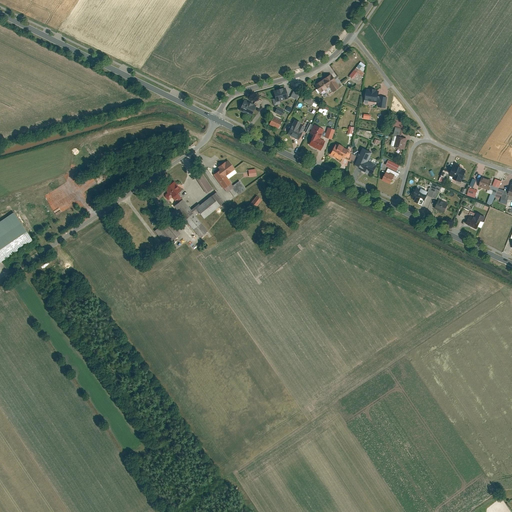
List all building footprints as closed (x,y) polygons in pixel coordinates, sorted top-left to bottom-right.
[(366,73),(364,72),(367,68),(365,67),(367,65),(362,61),(351,76),(359,82),(366,73)] [(330,72),(314,84),(321,93),(337,82),(330,72)] [(273,91),(276,101),(288,98),(285,87),(273,91)] [(366,88),(364,99),(376,102),(378,95),(378,91),(366,88)] [(292,97),(298,99),(301,93),(294,91),(292,97)] [(388,95),(378,95),(377,104),(387,105),(388,95)] [(304,101),(316,107),(318,103),(306,97),(304,101)] [(255,105),(243,99),(237,110),(250,116),(255,105)] [(283,116),(285,110),(279,107),(276,112),(283,116)] [(269,122),(279,128),(282,121),(273,116),(269,122)] [(285,131),(298,138),(305,126),(293,119),(285,131)] [(315,124),(311,132),(319,137),(323,129),(315,124)] [(326,138),(333,139),(336,129),(328,127),(326,138)] [(395,148),(405,150),(408,138),(401,137),(403,129),(396,127),(391,146),(395,147),(395,148)] [(305,141),(320,150),(325,140),(319,137),(311,132),(305,141)] [(330,152),(343,160),(348,152),(335,144),(330,152)] [(352,163),(363,170),(368,162),(374,152),(362,145),(352,163)] [(228,159),(217,167),(219,169),(212,173),(226,193),(233,188),(234,187),(232,185),(225,176),(235,169),(228,159)] [(389,160),(386,165),(396,170),(399,165),(389,160)] [(363,170),(371,174),(375,167),(368,162),(363,170)] [(456,165),(454,169),(451,168),(451,169),(446,166),(441,177),(448,180),(449,177),(462,182),(467,171),(463,169),(463,168),(456,165)] [(255,169),(248,170),(248,177),(256,176),(255,169)] [(379,176),(391,183),(395,176),(382,169),(379,176)] [(202,173),(195,178),(205,193),(212,189),(202,173)] [(493,182),(483,178),(479,187),(489,190),(493,182)] [(502,182),(494,179),(492,186),(499,189),(502,182)] [(234,187),(233,188),(235,192),(236,191),(238,194),(245,189),(239,181),(232,185),(234,187)] [(173,182),(166,189),(177,203),(173,206),(199,237),(207,230),(193,214),(197,210),(204,218),(220,205),(211,194),(199,204),(198,203),(190,209),(177,193),(180,190),(173,182)] [(429,192),(417,187),(413,195),(425,200),(429,192)] [(478,191),(469,188),(466,196),(475,199),(478,191)] [(495,196),(495,198),(506,201),(507,195),(508,193),(498,190),(495,196)] [(495,196),(490,194),(487,204),(492,205),(495,198),(495,196)] [(261,200),(255,195),(250,203),(256,207),(261,200)] [(449,203),(438,199),(434,207),(445,212),(449,203)] [(485,218),(470,211),(465,225),(476,230),(477,227),(480,228),(485,218)] [(0,261),(32,240),(13,212),(0,221),(0,261)] [(168,219),(155,230),(166,244),(179,233),(168,219)]
